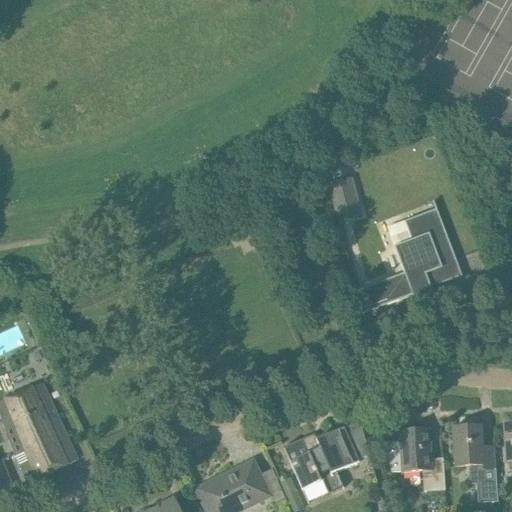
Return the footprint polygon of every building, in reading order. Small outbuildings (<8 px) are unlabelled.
[(361,217),(351,181),(328,188),(338,224),(361,217)] [(404,275),(368,288),(375,308),(374,309),(375,310),(422,292),(429,289),(432,295),(433,294),(431,289),(462,277),(434,202),(432,203),(435,211),(404,222),(411,241),(394,248),(404,275)] [(77,461),(40,386),(0,402),(0,418),(28,485),(77,461)] [(361,425),(360,423),(345,429),(344,429),(316,441),(323,457),(292,469),(300,488),(302,491),(323,482),(328,496),(343,489),(337,473),(359,463),(359,461),(370,456),(365,440),(361,425)] [(482,449),(481,427),(453,429),(454,449),(456,469),(483,467),(483,472),(496,471),(496,468),(494,448),(482,449)] [(431,460),(429,430),(400,432),(400,443),(383,444),(392,475),(423,473),(424,493),(445,492),(443,460),(431,460)] [(0,511),(18,504),(1,461),(0,460),(0,511)] [(260,476),(253,462),(195,491),(205,511),(242,511),(271,498),(275,505),(285,500),(274,473),(273,470),(260,476)] [(291,479),(280,484),(287,499),(291,509),(302,504),(291,479)] [(179,511),(174,500),(150,511),(179,511)]
